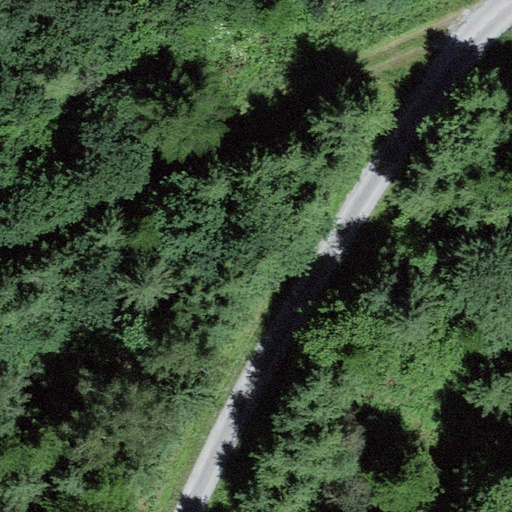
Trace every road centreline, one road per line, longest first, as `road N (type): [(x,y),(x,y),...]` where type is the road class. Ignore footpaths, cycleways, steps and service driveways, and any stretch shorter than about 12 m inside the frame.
road 1 (track): [(511,11),(436,96),(274,340),(194,511)]
road 2 (track): [(0,265),(151,178),(500,18)]
